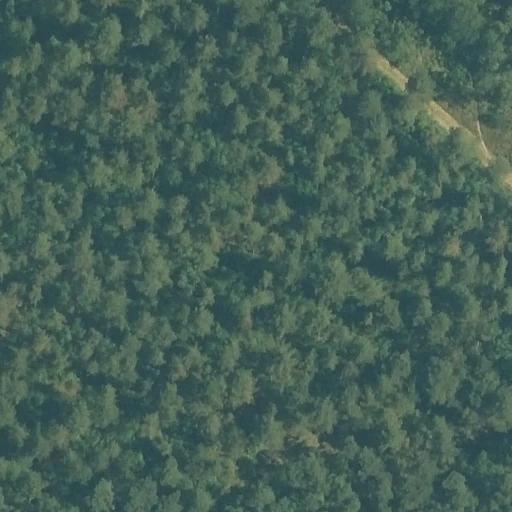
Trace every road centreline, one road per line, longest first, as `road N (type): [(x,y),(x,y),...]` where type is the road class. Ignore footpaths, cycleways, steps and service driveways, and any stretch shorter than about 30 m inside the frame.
road 1 (track): [(210,511),(246,486),(306,465),(511,446)]
road 2 (track): [(464,130),(310,0)]
